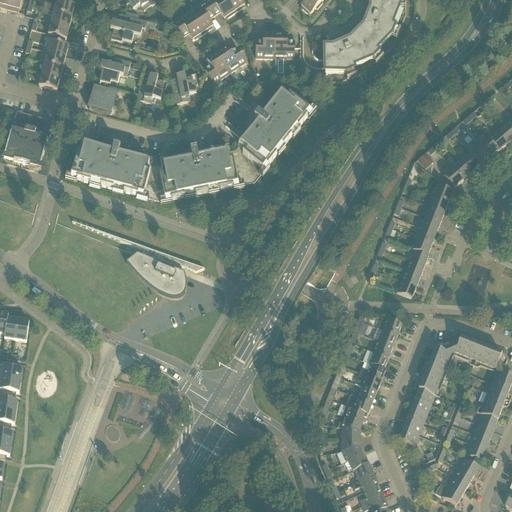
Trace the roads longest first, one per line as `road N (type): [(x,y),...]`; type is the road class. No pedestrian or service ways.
road 1 (secondary): [(388,126),(359,159),(219,390)]
road 2 (secondary): [(237,400),(388,126)]
road 3 (residential): [(511,348),(452,321),(424,322),(381,441),(410,511)]
road 4 (residential): [(344,0),(315,31),(297,32),(283,17),(251,18),(176,64),(88,47)]
road 5 (residential): [(14,270),(41,231),(72,106)]
road 6 (residential): [(72,106),(82,118),(169,139),(197,134),(229,106)]
road 7 (tertiary): [(313,511),(286,438),(237,400)]
road 8 (tertiary): [(121,347),(14,270)]
road 9 (secondary): [(211,403),(137,511)]
road 10 (tertiary): [(229,414),(276,447),(302,511)]
